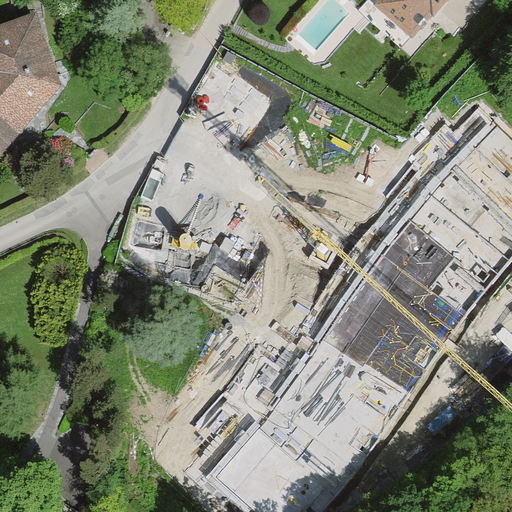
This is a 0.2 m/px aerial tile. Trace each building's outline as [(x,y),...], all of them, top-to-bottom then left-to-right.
[(380,0),(375,7),(410,38),(443,0),(380,0)] [(0,148),(57,85),(34,16),(0,28),(0,148)] [(246,109),(262,84),(220,58),(204,83),(246,109)] [(201,286),(293,333),(319,284),(264,256),(253,277),(215,258),(201,286)] [(76,511),(59,499),(48,511),(76,511)]
